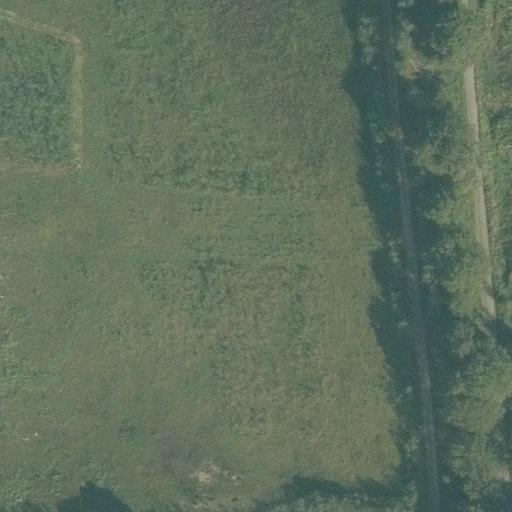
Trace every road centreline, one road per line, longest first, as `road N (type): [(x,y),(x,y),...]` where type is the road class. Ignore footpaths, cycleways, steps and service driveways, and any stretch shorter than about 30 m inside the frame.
road 1 (track): [(435,511),(381,70),(383,0)]
road 2 (track): [(455,0),(502,511)]
